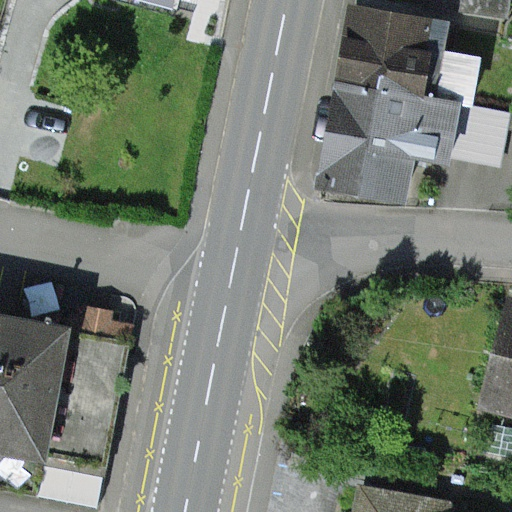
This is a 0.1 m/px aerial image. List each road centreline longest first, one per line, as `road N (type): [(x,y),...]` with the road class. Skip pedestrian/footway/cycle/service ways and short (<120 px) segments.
road 1 (residential): [(243,217),(186,511)]
road 2 (residential): [(511,242),(359,234),(243,217)]
road 3 (residential): [(287,0),(243,217)]
